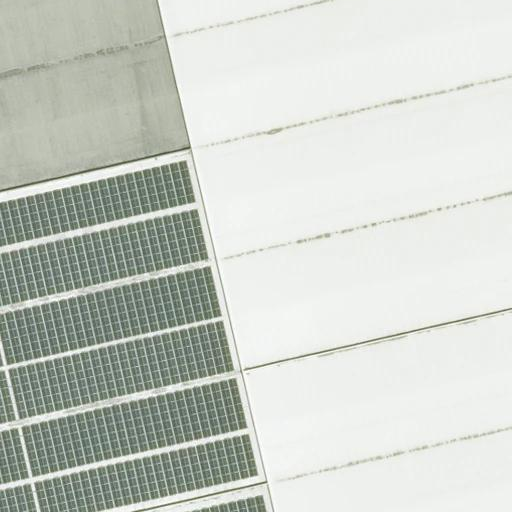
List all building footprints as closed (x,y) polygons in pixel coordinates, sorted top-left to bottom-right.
[(0,0),(0,192),(191,149),(157,0),(0,0)] [(511,0),(157,0),(191,149),(242,371),(511,309),(511,0)] [(0,511),(140,511),(267,483),(242,371),(191,149),(0,192),(0,511)] [(511,511),(511,309),(242,371),(267,483),(274,511),(511,511)] [(274,511),(267,483),(140,511),(274,511)]
